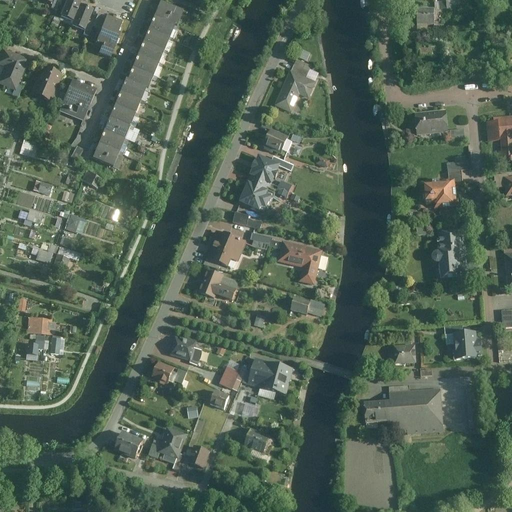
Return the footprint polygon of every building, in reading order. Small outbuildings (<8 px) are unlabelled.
[(61,0),(55,0),(53,6),(51,9),(57,11),(60,6),(61,0)] [(75,23),(81,8),(83,3),(76,0),(68,0),(66,8),(62,18),(75,23)] [(182,14),(159,4),(153,18),(174,27),(176,28),(182,14)] [(66,8),(60,6),(57,11),(54,19),(60,21),(62,18),(66,8)] [(90,23),(94,13),(81,8),(75,23),(73,27),(86,32),(90,23)] [(433,26),(433,11),(414,11),(415,26),(433,26)] [(124,24),(100,15),(95,25),(94,28),(104,31),(97,46),(103,49),(100,56),(113,61),(122,38),(119,36),(124,24)] [(147,32),(168,40),(174,27),(153,18),(147,32)] [(95,25),(90,23),(86,32),(85,36),(90,38),(94,28),(95,25)] [(168,40),(147,32),(142,44),(163,53),(168,40)] [(157,66),(163,53),(142,44),(136,58),(157,66)] [(432,55),(433,44),(415,44),(415,58),(428,58),(428,55),(432,55)] [(0,85),(17,92),(29,61),(4,51),(0,60),(0,67),(5,69),(0,82),(0,85)] [(157,66),(136,58),(131,70),(152,79),(157,66)] [(291,73),(307,80),(310,73),(294,66),(291,73)] [(53,104),(63,77),(43,69),(32,96),(53,104)] [(126,83),(145,91),(146,92),(152,79),(131,70),(126,83)] [(307,80),(291,73),(275,108),(291,115),(300,97),(309,100),(316,84),(307,80)] [(84,123),(98,92),(74,82),(61,114),(84,123)] [(126,83),(123,83),(118,95),(140,104),(145,91),(126,83)] [(134,117),(140,104),(118,95),(113,109),(134,117)] [(134,117),(113,109),(108,121),(128,129),(134,117)] [(444,113),(413,116),(415,137),(446,134),(444,113)] [(511,119),(511,118),(492,119),(492,124),(485,125),(486,145),(498,144),(498,143),(499,142),(500,153),(498,153),(498,165),(511,163),(511,119)] [(122,143),(128,129),(108,121),(102,134),(122,143)] [(288,139),(271,132),(263,149),(280,156),(288,139)] [(462,132),(449,133),(450,140),(462,139),(462,132)] [(122,143),(102,134),(97,147),(117,155),(122,143)] [(19,154),(28,157),(33,142),(25,139),(19,154)] [(78,161),(83,150),(76,147),(71,158),(78,161)] [(111,170),(117,155),(97,147),(91,161),(111,170)] [(456,157),(456,162),(448,163),(448,171),(467,170),(466,156),(456,157)] [(278,165),(259,158),(251,179),(270,187),(278,165)] [(87,173),(83,182),(94,186),(98,178),(87,173)] [(446,174),(447,183),(452,182),(453,187),(462,187),(461,173),(446,174)] [(503,180),(508,180),(507,176),(493,177),(494,184),(495,184),(495,189),(504,189),(503,180)] [(270,187),(251,179),(241,205),(260,212),(261,209),(263,209),(267,201),(265,200),(270,187)] [(511,179),(508,180),(503,180),(504,189),(504,199),(511,198),(511,179)] [(35,180),(32,190),(50,197),(54,187),(35,180)] [(447,183),(421,185),(422,205),(432,204),(432,209),(455,208),(453,187),(452,182),(447,183)] [(27,210),(26,215),(20,213),(19,218),(23,219),(23,220),(41,225),(44,214),(27,210)] [(262,220),(235,213),(232,223),(260,229),(262,220)] [(82,236),(87,221),(71,215),(66,230),(82,236)] [(255,241),(253,247),(268,251),(269,246),(280,249),(282,241),(253,233),(251,240),(255,241)] [(462,233),(434,235),(436,256),(434,256),(432,257),(430,258),(429,260),(428,263),(429,265),(431,267),(433,268),(435,268),(437,268),(439,285),(467,283),(462,233)] [(218,234),(207,260),(218,265),(228,268),(230,262),(237,265),(246,245),(218,234)] [(321,254),(283,245),(278,264),(303,270),(300,284),(313,287),(321,254)] [(59,248),(55,269),(67,271),(69,259),(80,261),(82,252),(59,248)] [(218,265),(207,260),(205,267),(216,271),(218,265)] [(220,285),(223,277),(209,272),(200,296),(214,301),(216,298),(231,304),(237,291),(220,285)] [(310,304),(295,300),(290,313),(306,318),(307,316),(321,320),(325,307),(311,303),(310,304)] [(511,309),(502,311),(504,329),(511,327),(511,309)] [(257,316),(255,326),(263,328),(265,317),(257,316)] [(52,335),(52,318),(28,318),(28,335),(52,335)] [(446,335),(454,334),(464,333),(463,326),(445,327),(446,335)] [(479,359),(476,332),(464,333),(454,334),(457,361),(479,359)] [(177,338),(172,355),(193,361),(199,339),(183,335),(182,339),(177,338)] [(33,345),(29,345),(29,359),(37,360),(38,349),(44,350),(45,336),(34,336),(33,345)] [(59,354),(60,340),(52,339),(50,353),(59,354)] [(416,345),(394,346),(395,365),(416,364),(416,345)] [(252,354),(244,383),(287,395),(296,366),(252,354)] [(175,369),(158,363),(152,378),(169,384),(175,369)] [(219,385),(232,391),(240,373),(227,367),(219,385)] [(174,381),(182,385),(187,373),(179,369),(174,381)] [(482,388),(469,389),(472,433),(485,432),(482,388)] [(443,432),(440,389),(390,393),(390,402),(365,404),(366,424),(389,423),(390,432),(408,430),(408,435),(443,432)] [(210,405),(224,411),(229,398),(216,392),(210,405)] [(188,409),(190,419),(199,417),(197,407),(188,409)] [(188,435),(169,429),(162,448),(154,445),(150,456),(159,459),(161,453),(178,459),(180,459),(188,435)] [(272,439),(252,432),(246,447),(266,454),(272,439)] [(144,442),(124,434),(117,451),(137,459),(144,442)] [(205,470),(211,453),(197,447),(190,464),(205,470)] [(188,468),(191,457),(186,456),(182,466),(188,468)] [(184,460),(180,459),(178,459),(174,469),(180,471),(184,460)]
